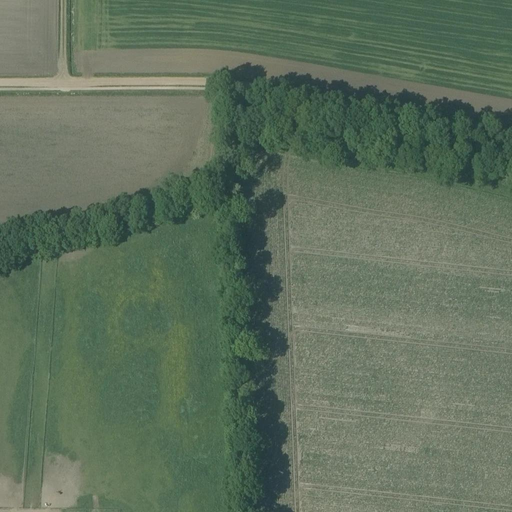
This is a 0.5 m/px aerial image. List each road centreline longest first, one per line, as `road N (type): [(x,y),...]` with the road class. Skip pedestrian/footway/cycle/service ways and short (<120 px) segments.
road 1 (track): [(511,135),(240,87)]
road 2 (track): [(240,87),(0,84)]
